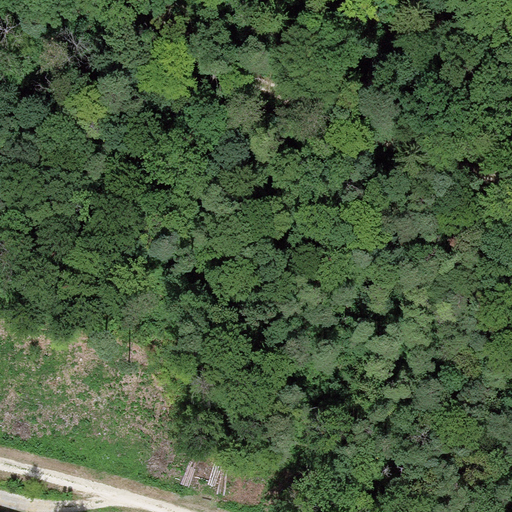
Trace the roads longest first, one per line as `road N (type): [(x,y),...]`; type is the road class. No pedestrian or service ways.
road 1 (track): [(511,183),(359,133),(223,67),(139,0)]
road 2 (track): [(171,511),(0,461)]
